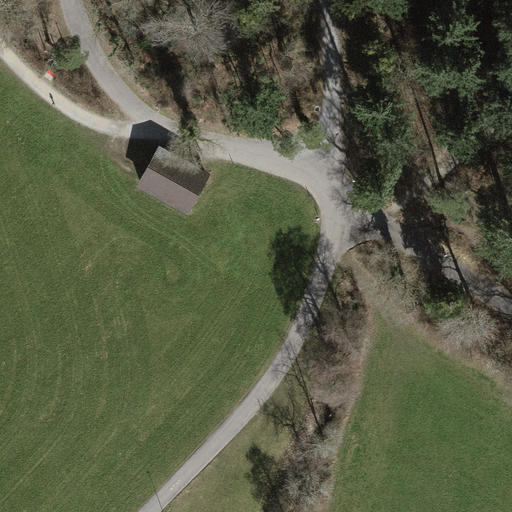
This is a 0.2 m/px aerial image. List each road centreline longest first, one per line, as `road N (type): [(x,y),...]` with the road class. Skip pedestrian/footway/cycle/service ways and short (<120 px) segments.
road 1 (unclassified): [(152,511),(279,368),(321,278),(337,193)]
road 2 (track): [(337,193),(321,0)]
road 3 (track): [(0,48),(25,77),(84,116),(123,133),(160,133)]
road 4 (track): [(337,193),(288,165),(160,133)]
road 5 (track): [(160,133),(105,74),(70,0)]
road 6 (track): [(511,307),(378,220)]
